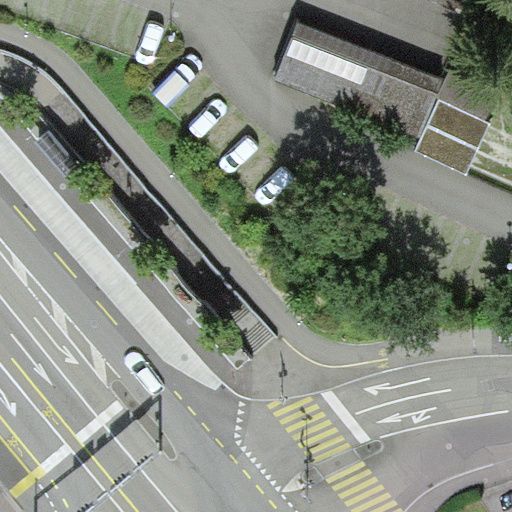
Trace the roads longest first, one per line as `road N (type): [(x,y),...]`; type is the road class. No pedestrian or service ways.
road 1 (unknown): [(511,246),(302,129),(212,35),(156,0)]
road 2 (secondary): [(207,511),(0,272)]
road 3 (residential): [(258,511),(384,438),(511,409)]
